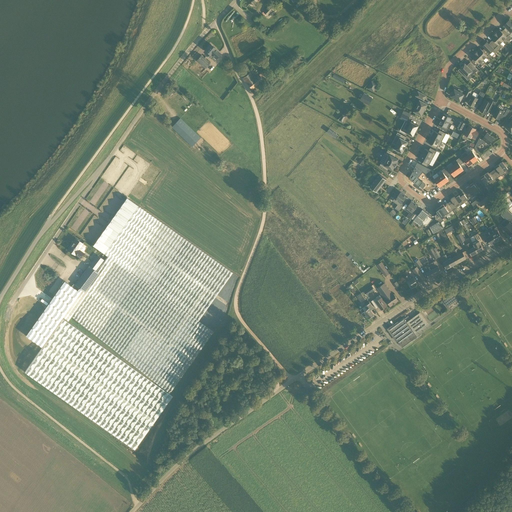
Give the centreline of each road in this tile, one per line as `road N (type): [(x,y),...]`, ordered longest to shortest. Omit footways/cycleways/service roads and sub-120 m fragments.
road 1 (residential): [(138,504),(278,389),(511,246)]
road 2 (track): [(193,0),(174,47),(49,221)]
road 3 (residential): [(438,100),(502,133),(504,148),(433,201),(399,179)]
road 4 (track): [(235,310),(264,219),(252,99)]
road 5 (track): [(0,297),(42,228),(105,162)]
road 6 (unclassified): [(105,162),(206,31)]
road 7 (residential): [(438,100),(449,63),(508,7)]
